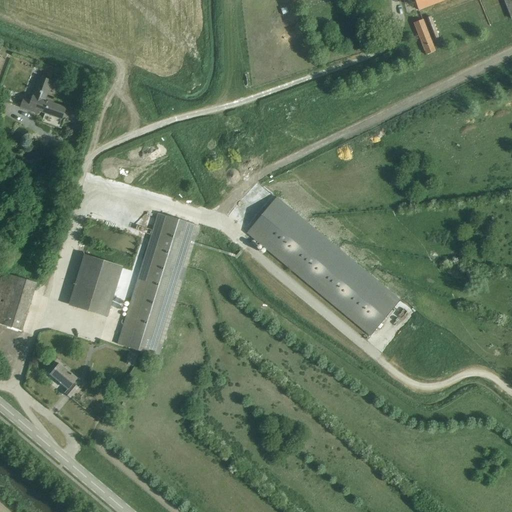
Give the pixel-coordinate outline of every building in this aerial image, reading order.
[(414,0),(419,10),(445,0),(414,0)] [(430,17),(427,19),(434,39),(438,37),(430,17)] [(425,55),(434,52),(423,21),(414,24),(425,55)] [(62,119),(66,110),(45,101),(52,82),(41,77),(32,101),(24,98),(21,106),(38,113),(39,110),(62,119)] [(399,300),(276,198),(247,233),(370,335),(399,300)] [(159,357),(199,226),(158,213),(118,344),(159,357)] [(69,304),(107,316),(122,268),(84,256),(69,304)] [(0,282),(0,325),(21,332),(36,283),(3,273),(2,275),(0,282)] [(68,390),(65,394),(70,398),(80,387),(75,382),(77,379),(59,364),(50,374),(68,390)]
